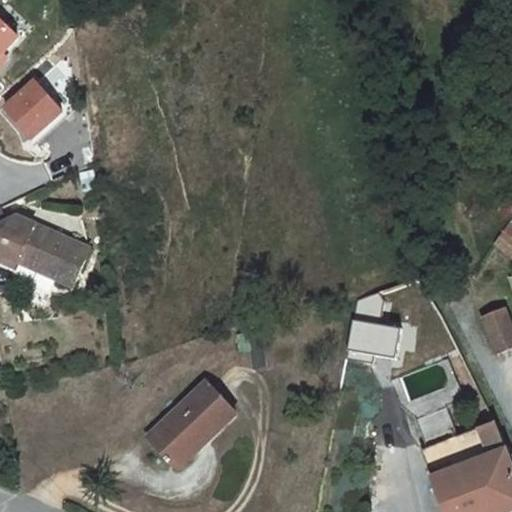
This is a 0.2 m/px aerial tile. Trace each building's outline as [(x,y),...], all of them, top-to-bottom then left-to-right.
[(0,59),(21,38),(0,17),(0,70),(4,67),(0,63),(0,59)] [(65,112),(36,80),(3,109),(33,141),(65,112)] [(0,227),(13,220),(7,209),(0,212),(0,227)] [(96,248),(23,216),(20,224),(13,220),(0,227),(0,259),(4,261),(8,253),(80,287),(96,248)] [(511,232),(505,228),(503,230),(495,240),(511,251),(511,232)] [(405,326),(382,322),(387,298),(382,289),(360,297),(348,356),(375,361),(376,353),(399,357),(405,326)] [(511,320),(505,303),(481,313),(495,342),(497,347),(511,341),(511,320)] [(235,348),(246,345),(243,333),(241,328),(230,329),(235,348)] [(270,362),(260,329),(243,333),(246,345),(251,367),(270,362)] [(201,435),(208,443),(238,417),(207,382),(146,435),(170,463),(201,435)] [(506,511),(511,510),(511,454),(498,419),(424,448),(448,511),(506,511)] [(177,471),(208,443),(201,435),(170,463),(177,471)]
